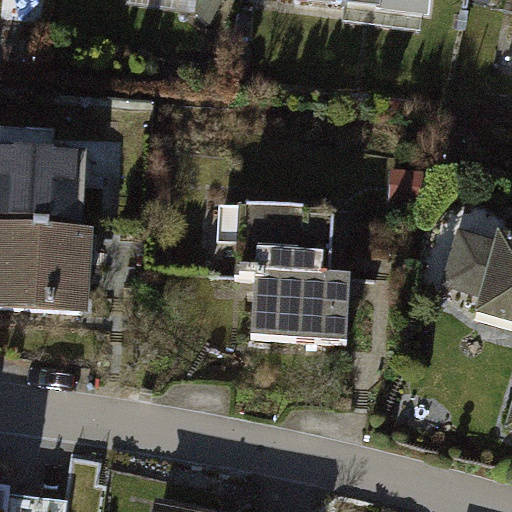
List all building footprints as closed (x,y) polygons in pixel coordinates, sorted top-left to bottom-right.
[(282,0),(282,5),(435,27),(438,0),(282,0)] [(94,161),(0,155),(0,317),(94,324),(99,239),(88,238),(94,161)] [(340,218),(244,213),(240,286),(261,288),(258,345),(352,350),(356,286),(337,285),(340,218)] [(511,239),(503,237),(500,246),(461,234),(444,290),(482,302),(478,317),(511,327),(511,421),(508,433),(511,433),(511,239)] [(0,511),(15,511),(17,501),(0,498),(0,511)]
